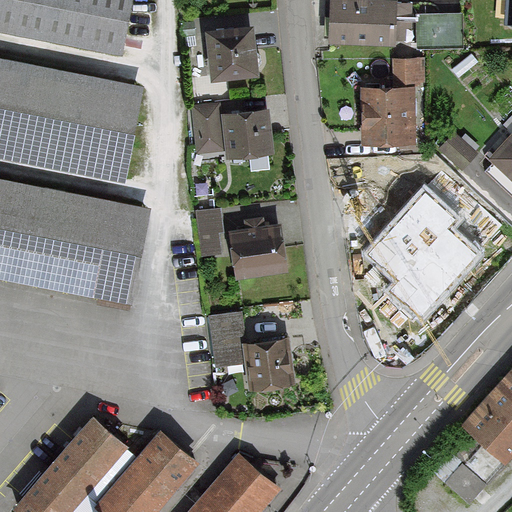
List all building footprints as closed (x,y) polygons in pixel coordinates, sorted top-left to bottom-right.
[(132,0),(0,0),(0,31),(122,55),(132,0)] [(396,0),(388,0),(330,0),(330,44),(395,46),(396,0)] [(463,13),(418,13),(418,48),(463,47),(463,13)] [(253,26),(207,32),(213,81),(260,75),(253,26)] [(144,88),(0,58),(0,156),(125,182),(144,88)] [(423,60),(394,59),(394,88),(415,87),(424,87),(423,60)] [(394,88),(362,88),(362,144),(416,144),(415,87),(394,88)] [(218,104),(193,107),(198,154),(226,151),(227,161),(275,156),(270,109),(220,114),(218,104)] [(479,153),(457,132),(440,150),(462,171),(479,153)] [(511,134),(489,159),(493,163),(486,171),(511,195),(511,134)] [(153,208),(0,178),(0,277),(134,304),(153,208)] [(477,256),(447,229),(454,221),(425,194),(371,253),(384,265),(400,279),(391,289),(422,317),(477,256)] [(226,209),(201,212),(209,260),(234,257),(238,283),(302,274),(295,226),(230,235),(226,209)] [(248,311),(216,314),(221,368),(257,364),(260,391),(305,386),(300,338),(252,343),(248,311)] [(511,378),(466,431),(501,462),(511,450),(511,378)] [(94,408),(15,501),(28,511),(66,511),(87,488),(130,438),(94,408)] [(97,497),(95,499),(110,511),(150,511),(199,454),(161,422),(97,497)] [(239,448),(184,511),(256,511),(281,483),(239,448)] [(110,511),(95,499),(97,497),(87,488),(66,511),(110,511)]
